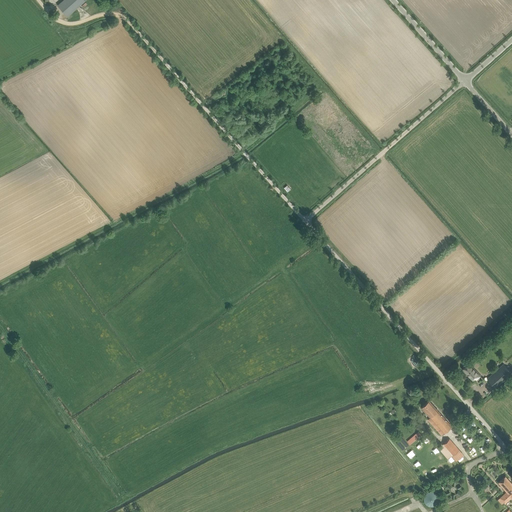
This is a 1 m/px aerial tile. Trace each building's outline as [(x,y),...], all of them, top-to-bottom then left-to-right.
[(63,0),(58,5),(68,16),(85,1),(85,0),(63,0)] [(481,376),(475,370),(475,371),(469,364),(463,369),(472,380),(475,377),(477,380),(481,376)] [(495,388),(511,372),(504,364),(487,379),(495,388)] [(442,435),(448,429),(452,426),(429,401),(422,407),(430,417),(428,419),(442,435)] [(407,441),(410,444),(421,434),(418,431),(407,441)] [(450,438),(438,448),(448,459),(452,456),(456,461),(464,454),(450,438)] [(502,504),(505,502),(506,503),(511,497),(511,483),(505,476),(499,482),(507,492),(498,500),(502,504)] [(436,493),(435,492),(434,492),(433,492),(432,491),(431,491),(429,492),(428,492),(427,493),(426,494),(425,494),(425,496),(424,497),(424,498),(424,500),(424,501),(425,502),(425,503),(426,504),(427,505),(428,506),(429,506),(430,506),(431,506),(433,506),(434,506),(435,505),(436,505),(436,504),(437,504),(438,503),(438,501),(439,500),(439,499),(439,498),(438,496),(438,495),(437,494),(436,493)]
